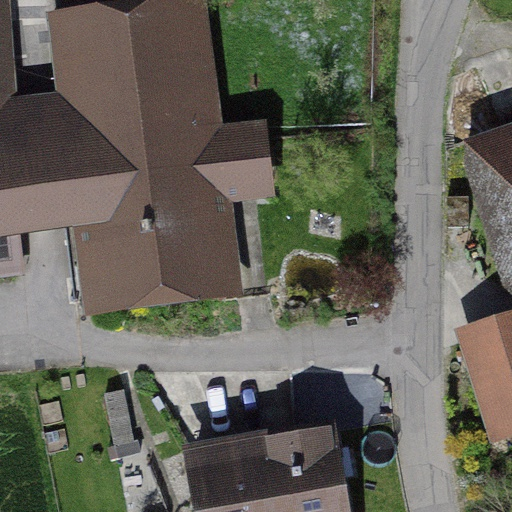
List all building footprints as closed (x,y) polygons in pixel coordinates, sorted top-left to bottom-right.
[(10,165),(16,217),(100,207),(111,296),(212,283),(206,236),(199,191),(269,183),(262,127),(193,135),(176,6),(52,22),(64,110),(0,117),(0,119),(6,165),(10,165)] [(511,88),(511,89),(509,89),(505,91),(502,93),(500,96),(498,100),(497,104),(497,107),(498,111),(499,115),(502,118),(505,120),(508,122),(511,123),(511,88)] [(6,165),(0,119),(0,168),(4,168),(10,218),(0,219),(0,273),(21,271),(16,221),(17,221),(16,217),(10,165),(6,165)] [(511,158),(473,171),(511,292),(511,291),(511,158)] [(511,327),(478,338),(504,424),(511,421),(511,327)] [(356,511),(346,430),(289,437),(192,449),(200,511),(356,511)]
